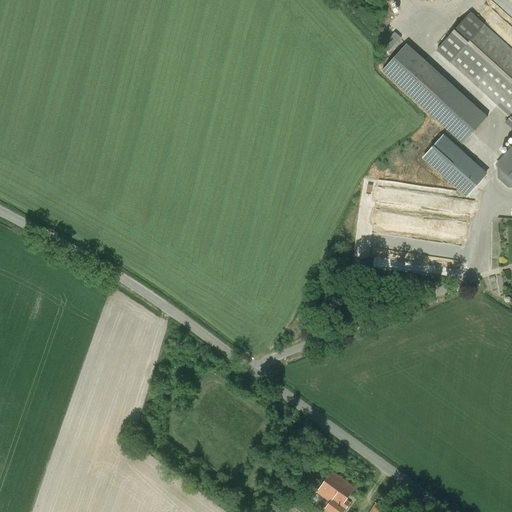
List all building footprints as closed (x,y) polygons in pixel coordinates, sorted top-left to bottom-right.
[(471,12),(436,51),(511,119),(511,50),(484,24),(471,12)] [(388,41),(395,47),(403,37),(396,31),(388,41)] [(382,72),(463,144),(488,116),(406,44),(382,72)] [(445,139),(426,160),(432,164),(470,199),(489,177),(463,154),(445,139)] [(343,511),(350,504),(345,500),(354,488),(332,472),(317,492),(331,502),(326,509),(329,511),(343,511)] [(370,511),(386,511),(388,510),(376,502),(370,511)]
